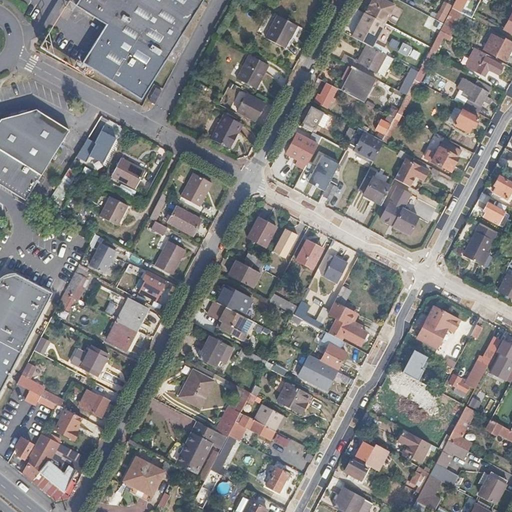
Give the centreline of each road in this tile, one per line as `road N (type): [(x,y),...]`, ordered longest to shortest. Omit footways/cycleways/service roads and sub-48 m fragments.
road 1 (residential): [(251,180),(77,511)]
road 2 (residential): [(300,511),(425,274)]
road 3 (residential): [(344,0),(251,180)]
road 4 (residential): [(251,180),(425,274)]
road 5 (residential): [(425,274),(511,109)]
road 6 (residential): [(10,54),(157,131)]
